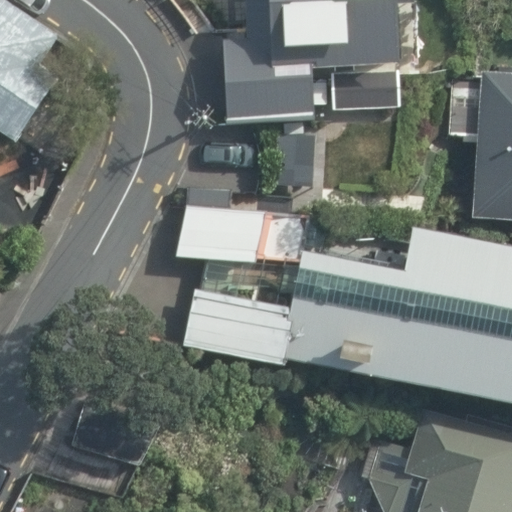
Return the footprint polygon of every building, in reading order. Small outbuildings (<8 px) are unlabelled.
[(41,67),(62,37),(5,0),(0,0),(0,131),(19,144),(62,81),(41,67)] [(333,72),(334,112),(403,110),(400,67),(402,66),(400,7),(416,6),(415,0),(271,0),(272,11),(214,16),(219,86),(322,82),(322,72),(333,72)] [(511,69),(467,69),(464,216),(511,216),(511,69)] [(511,247),(398,226),(393,268),(292,253),(270,367),(511,408),(511,247)] [(511,511),(511,452),(408,427),(387,511),(511,511)]
